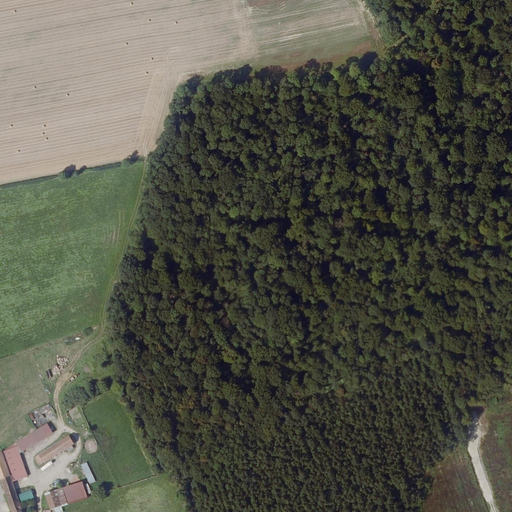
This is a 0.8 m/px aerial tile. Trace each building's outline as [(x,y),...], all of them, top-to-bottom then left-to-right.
[(70,436),(35,456),(40,465),(75,444),(70,436)] [(22,508),(3,450),(0,451),(0,479),(0,481),(3,480),(12,508),(10,510),(10,511),(26,511),(25,507),(22,508)] [(89,484),(95,481),(87,462),(81,464),(89,484)] [(51,509),(68,503),(62,487),(45,494),(51,509)] [(31,489),(18,494),(21,502),(34,497),(31,489)]
